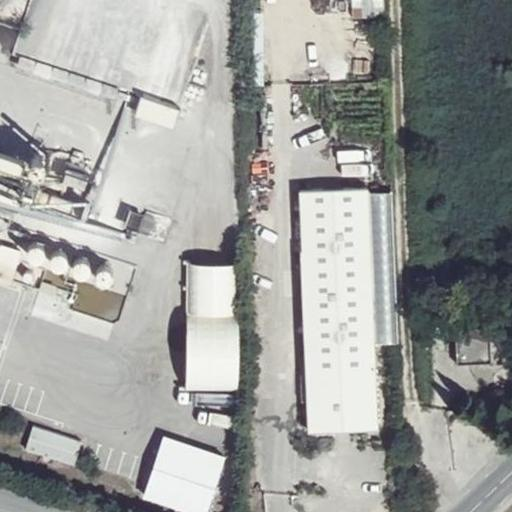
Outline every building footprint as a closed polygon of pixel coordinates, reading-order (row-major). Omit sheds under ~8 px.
[(383,12),(382,0),(365,0),(365,12),(383,12)] [(174,128),(180,109),(140,97),(134,117),(174,128)] [(0,282),(10,286),(11,279),(39,290),(41,285),(66,294),(69,311),(123,325),(137,277),(135,263),(135,241),(140,232),(163,239),(168,218),(142,209),(142,212),(127,207),(120,229),(92,222),(102,171),(90,153),(82,149),(60,148),(38,150),(28,162),(23,159),(0,152),(0,282)] [(368,195),(301,197),(308,345),(308,436),(378,435),(370,285),(368,195)] [(236,263),(185,263),(188,391),(239,390),(236,263)] [(466,365),(499,364),(498,328),(464,330),(466,365)] [(185,511),(206,511),(224,457),(163,436),(143,498),(185,511)]
